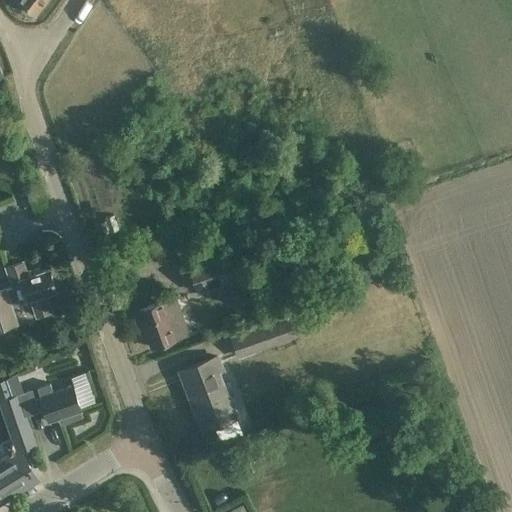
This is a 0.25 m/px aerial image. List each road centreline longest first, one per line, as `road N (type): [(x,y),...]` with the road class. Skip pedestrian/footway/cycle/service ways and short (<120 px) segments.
road 1 (tertiary): [(145,438),(15,48)]
road 2 (unclassified): [(34,511),(145,438)]
